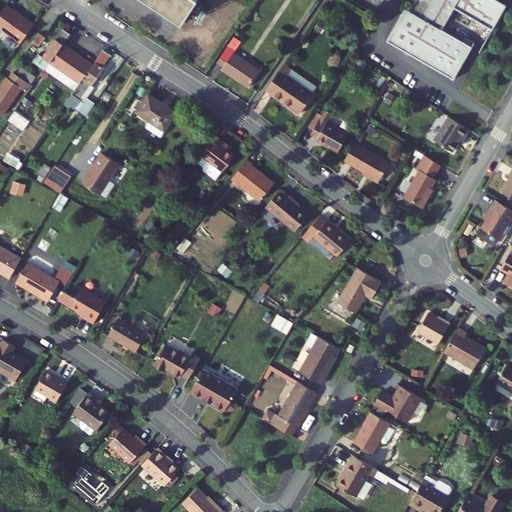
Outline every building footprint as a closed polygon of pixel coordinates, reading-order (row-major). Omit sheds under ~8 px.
[(199,9),(186,0),(129,0),(182,35),(199,9)] [(415,0),(410,10),(406,8),(388,41),(454,79),(473,47),(463,41),(443,30),(455,8),(493,30),(507,5),(497,0),(415,0)] [(7,6),(0,15),(0,24),(23,40),(36,22),(9,3),(7,6)] [(42,76),(44,73),(50,64),(61,48),(68,38),(61,32),(43,58),(40,56),(32,69),(42,76)] [(45,42),(38,36),(25,55),(32,60),(45,42)] [(465,37),(463,41),(473,47),(475,43),(465,37)] [(232,42),(215,66),(222,71),(220,74),(246,90),(256,76),(230,58),(238,46),(232,42)] [(69,53),(61,48),(50,64),(58,70),(69,53)] [(89,94),(104,70),(102,68),(110,56),(103,51),(90,68),(77,87),(72,93),(69,98),(89,111),(97,99),(89,94)] [(90,68),(69,53),(58,70),(50,64),(44,73),(72,93),(77,87),(90,68)] [(129,66),(123,61),(113,75),(120,79),(129,66)] [(281,68),(265,93),(285,106),(283,110),(297,119),(315,92),(301,83),(289,74),(281,68)] [(11,84),(8,81),(0,92),(0,110),(8,114),(23,92),(28,96),(34,88),(16,76),(11,84)] [(178,116),(150,98),(138,117),(152,125),(148,131),(163,140),(178,116)] [(317,137),(315,141),(336,153),(348,134),(325,122),(330,113),(323,109),(321,113),(312,128),(309,132),(317,137)] [(16,110),(0,134),(0,144),(10,151),(31,120),(16,110)] [(306,125),(312,128),(321,113),(316,110),(306,125)] [(465,132),(441,116),(427,141),(446,154),(455,140),(459,142),(465,132)] [(203,173),(216,183),(235,158),(221,146),(224,142),(217,137),(201,157),(208,162),(203,169),(203,173)] [(386,167),(352,146),(342,163),(366,178),(365,181),(375,186),(386,167)] [(122,166),(105,153),(84,184),(108,201),(118,187),(111,182),(122,166)] [(430,181),(439,167),(422,157),(413,171),(417,173),(402,199),(420,210),(426,201),(422,199),(433,182),(430,181)] [(59,191),(70,174),(54,163),(43,180),(59,191)] [(245,163),(231,182),(258,204),(272,187),(250,170),(251,168),(245,163)] [(42,178),(48,170),(41,166),(36,174),(42,178)] [(511,178),(505,175),(501,182),(505,185),(497,199),(511,207),(511,178)] [(13,183),(12,195),(25,196),(27,184),(13,183)] [(280,193),(263,213),(292,236),(306,220),(293,208),(295,206),(280,193)] [(488,216),(479,231),(496,241),(511,215),(511,214),(492,202),(485,214),(488,216)] [(306,248),(313,239),(337,259),(349,242),(319,218),(299,242),(306,248)] [(511,246),(501,264),(511,270),(504,282),(511,287),(511,246)] [(0,273),(10,279),(21,259),(0,247),(0,273)] [(66,261),(62,267),(74,274),(77,268),(66,261)] [(55,279),(28,263),(16,283),(49,302),(60,282),(55,279)] [(62,267),(55,279),(60,282),(67,286),(74,274),(62,267)] [(357,271),(337,305),(355,315),(365,298),(371,301),(382,283),(357,271)] [(207,294),(208,285),(215,286),(216,278),(197,276),(195,292),(207,294)] [(107,302),(82,288),(76,298),(64,291),(59,300),(83,314),(81,317),(94,324),(107,302)] [(426,317),(415,337),(437,349),(450,326),(442,321),(440,325),(426,317)] [(146,336),(118,320),(109,336),(136,352),(146,336)] [(312,333),(311,336),(338,352),(340,348),(312,333)] [(458,333),(445,357),(474,372),(484,354),(464,342),(466,337),(458,333)] [(325,375),(338,352),(311,336),(306,344),(314,348),(301,373),(323,385),(328,376),(325,375)] [(14,353),(17,348),(5,340),(0,347),(0,371),(16,382),(29,361),(19,355),(18,356),(14,353)] [(190,359),(166,345),(153,366),(164,372),(165,369),(180,378),(181,376),(188,380),(200,360),(192,356),(190,359)] [(354,348),(349,345),(345,352),(350,354),(354,348)] [(238,389),(204,369),(191,392),(203,399),(205,396),(206,398),(205,400),(210,403),(211,401),(213,402),(212,404),(225,412),(226,409),(229,411),(234,409),(237,405),(235,400),(232,399),(238,389)] [(511,373),(504,370),(495,387),(511,396),(511,373)] [(60,379),(59,379),(46,371),(35,390),(57,403),(68,384),(60,379)] [(300,428),(319,394),(300,383),(281,417),(276,414),(271,424),(293,437),(299,427),(300,428)] [(408,423),(422,399),(400,386),(397,392),(397,395),(394,399),(382,392),(375,405),(387,412),(387,411),(408,423)] [(96,403),(97,401),(88,394),(74,414),(83,421),(80,425),(82,430),(91,436),(93,435),(109,413),(96,403)] [(372,454),(390,423),(371,412),(366,421),(367,422),(355,443),(372,454)] [(123,429),(109,446),(130,464),(147,445),(136,436),(134,438),(123,429)] [(167,459),(169,458),(158,448),(142,466),(165,486),(180,470),(167,459)] [(374,477),(378,470),(356,457),(352,463),(350,462),(345,470),(347,471),(338,486),(356,497),(369,475),(374,477)] [(75,487),(97,505),(111,488),(103,482),(95,491),(81,479),(75,487)] [(434,489),(435,487),(425,480),(410,505),(421,511),(422,511),(424,509),(429,511),(441,511),(450,498),(434,489)] [(217,506),(216,507),(198,489),(183,504),(190,511),(223,511),(217,506)] [(485,507),(468,497),(459,511),(499,511),(504,505),(491,498),(485,507)]
